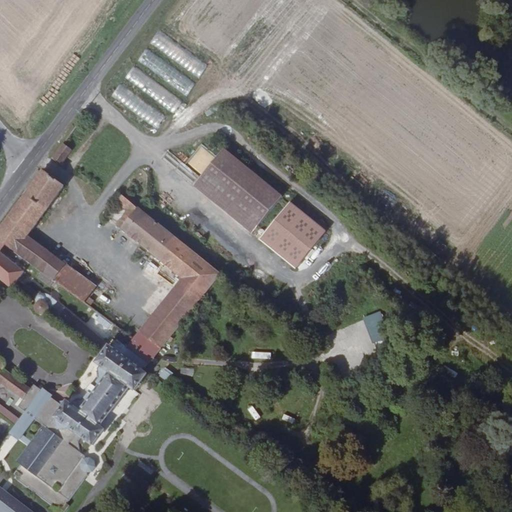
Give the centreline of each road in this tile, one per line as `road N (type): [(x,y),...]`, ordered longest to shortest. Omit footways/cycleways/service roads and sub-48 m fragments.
road 1 (unknown): [(81,89),(293,281),(309,315),(337,330),(343,350),(317,359)]
road 2 (tertiary): [(149,0),(26,163)]
road 3 (track): [(352,0),(511,128)]
